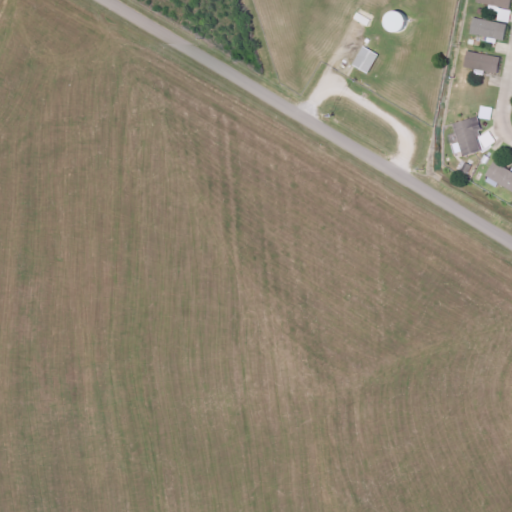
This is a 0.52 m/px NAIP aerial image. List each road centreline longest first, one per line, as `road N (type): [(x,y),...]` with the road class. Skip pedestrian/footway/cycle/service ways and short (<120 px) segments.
road 1 (residential): [(511,244),(300,117)]
road 2 (residential): [(300,117),(104,0)]
